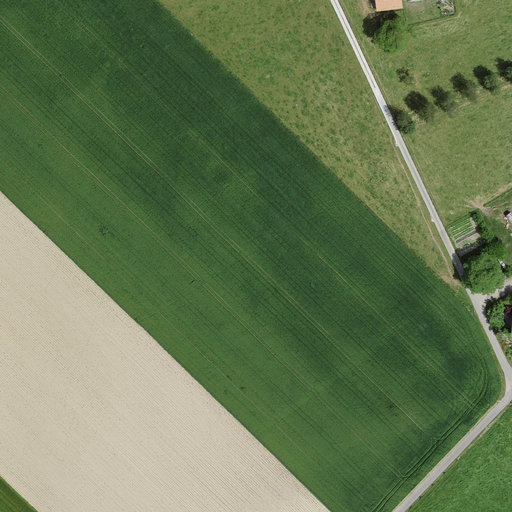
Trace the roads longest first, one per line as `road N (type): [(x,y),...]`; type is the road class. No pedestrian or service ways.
road 1 (track): [(511,380),(334,0)]
road 2 (track): [(511,394),(398,511)]
